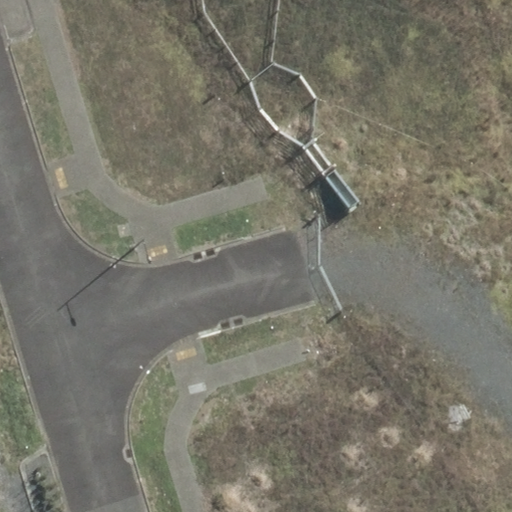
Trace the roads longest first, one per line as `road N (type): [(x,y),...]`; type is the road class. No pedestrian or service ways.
road 1 (residential): [(53,358),(333,271)]
road 2 (unknown): [(511,212),(333,271)]
road 3 (residential): [(53,358),(0,179)]
road 4 (residential): [(100,511),(53,358)]
